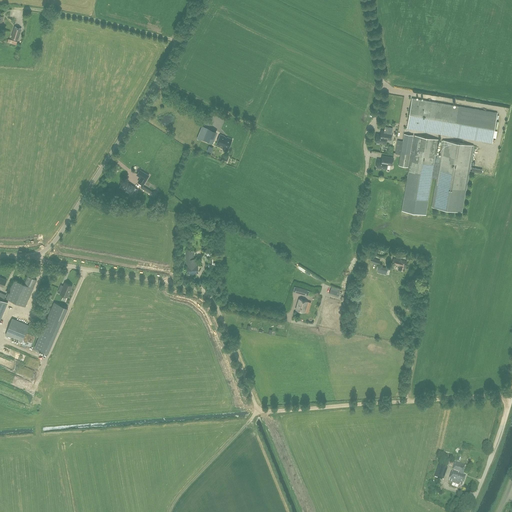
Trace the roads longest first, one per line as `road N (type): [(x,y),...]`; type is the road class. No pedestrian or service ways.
road 1 (unclassified): [(34,256),(51,245),(201,0)]
road 2 (unclassified): [(257,412),(218,305),(207,295),(34,256)]
road 3 (track): [(257,412),(510,397)]
road 4 (unknown): [(34,256),(40,281),(0,331),(41,356),(54,345),(88,270)]
